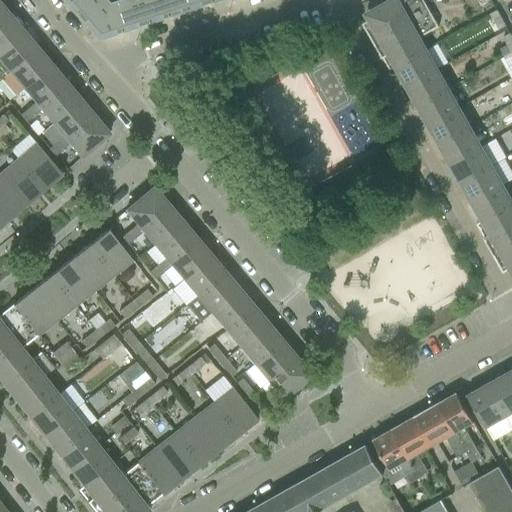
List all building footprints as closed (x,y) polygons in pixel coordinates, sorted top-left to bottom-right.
[(115,0),(113,1),(112,0),(68,0),(101,37),(169,15),(183,11),(216,0),(115,0)] [(388,55),(395,67),(426,50),(419,37),(400,3),(398,0),(390,0),(365,14),(369,20),(362,24),(382,59),(388,55)] [(423,0),(404,0),(400,3),(419,37),(438,27),(423,0)] [(0,15),(0,44),(20,28),(6,10),(0,15)] [(506,26),(497,10),(490,14),(499,30),(506,26)] [(0,78),(9,71),(7,68),(35,45),(20,28),(0,44),(0,78)] [(507,45),(500,50),(504,57),(511,53),(511,52),(511,36),(510,33),(503,37),(507,45)] [(0,79),(14,96),(24,88),(21,85),(49,62),(35,45),(7,68),(9,71),(0,78),(0,79)] [(426,50),(395,67),(406,87),(437,69),(448,63),(437,45),(427,51),(426,50)] [(24,88),(35,102),(63,79),(49,62),(21,85),(24,88)] [(406,87),(417,106),(448,88),(437,69),(406,87)] [(41,109),(50,120),(78,96),(63,79),(35,102),(19,115),(26,122),(41,109)] [(417,106),(428,126),(459,108),(448,88),(417,106)] [(53,123),(41,133),(52,146),(63,136),(64,137),(92,114),(78,96),(50,120),(53,123)] [(428,126),(439,145),(470,127),(459,108),(428,126)] [(64,137),(63,136),(52,146),(48,149),(54,156),(69,143),(81,157),(109,134),(92,114),(64,137)] [(439,145),(449,164),(481,146),(470,127),(439,145)] [(481,146),(449,164),(460,183),(492,165),(492,166),(506,158),(495,140),(482,147),(481,146)] [(36,143),(20,157),(45,187),(63,173),(62,172),(61,172),(36,143)] [(20,157),(3,171),(28,202),(45,187),(20,157)] [(460,183),(471,202),(503,185),(492,166),(492,165),(460,183)] [(3,171),(0,173),(0,203),(11,216),(28,202),(3,171)] [(471,202),(482,222),(511,205),(511,200),(503,185),(471,202)] [(127,244),(143,231),(142,229),(169,206),(153,186),(126,209),(137,223),(121,237),(127,244)] [(0,203),(0,225),(11,216),(0,203)] [(511,205),(482,222),(489,235),(483,238),(503,273),(509,269),(511,274),(511,205)] [(143,231),(156,246),(183,223),(169,206),(142,229),(143,231)] [(155,279),(172,265),(170,263),(198,240),(183,223),(156,246),(166,257),(148,272),(155,279)] [(109,228),(91,242),(115,274),(132,260),(109,230),(110,229),(109,228)] [(172,265),(184,280),(212,257),(198,240),(170,263),(172,265)] [(91,242),(73,256),(98,288),(115,274),(91,242)] [(73,256),(56,270),(80,301),(98,288),(73,256)] [(184,280),(198,297),(226,274),(212,257),(184,280)] [(56,270),(38,284),(62,315),(80,301),(56,270)] [(198,297),(187,306),(199,322),(211,312),(213,313),(240,291),(226,274),(198,297)] [(38,284),(21,298),(45,329),(62,315),(38,284)] [(146,290),(132,301),(138,307),(152,296),(146,290)] [(213,313),(227,331),(255,308),(240,291),(213,313)] [(0,379),(1,381),(29,359),(21,348),(45,329),(21,298),(0,313),(0,379)] [(132,301),(118,312),(123,319),(138,307),(132,301)] [(227,331),(241,348),(269,325),(255,308),(227,331)] [(109,319),(94,330),(100,337),(114,326),(109,319)] [(241,348),(255,364),(283,342),(269,325),(241,348)] [(127,329),(120,334),(132,348),(139,343),(127,329)] [(94,330),(80,342),(85,348),(100,337),(94,330)] [(113,334),(93,349),(102,360),(121,344),(113,334)] [(65,341),(51,352),(56,359),(71,348),(70,347),(65,341)] [(255,364),(269,381),(297,359),(283,342),(255,364)] [(139,343),(132,348),(144,362),(150,356),(139,343)] [(207,348),(221,364),(226,360),(213,344),(207,348)] [(74,352),(60,363),(65,370),(79,359),(74,352)] [(199,357),(186,367),(191,374),(205,363),(199,357)] [(1,381),(15,399),(43,376),(29,359),(1,381)] [(153,359),(146,365),(159,381),(166,375),(153,359)] [(297,359),(269,381),(283,398),(311,375),(297,359)] [(226,360),(221,364),(231,376),(236,372),(226,360)] [(136,361),(117,376),(126,386),(129,383),(134,390),(140,397),(154,385),(139,365),(136,361)] [(186,367),(171,379),(176,386),(191,374),(186,367)] [(511,386),(505,374),(486,385),(503,417),(511,412),(511,386)] [(15,399),(29,416),(57,394),(43,376),(15,399)] [(236,383),(249,398),(254,394),(241,378),(236,383)] [(503,417),(486,385),(467,396),(485,427),(503,417)] [(162,386),(147,398),(152,405),(167,393),(162,386)] [(232,387),(215,401),(239,432),(258,418),(257,417),(256,418),(232,387)] [(134,390),(120,401),(126,407),(140,397),(134,390)] [(457,393),(438,404),(466,452),(470,461),(480,456),(464,428),(473,422),(457,393)] [(29,416),(42,434),(71,411),(57,394),(29,416)] [(254,394),(249,398),(259,411),(265,406),(254,394)] [(147,398),(133,409),(138,416),(152,405),(147,398)] [(215,401),(197,415),(222,446),(239,432),(215,401)] [(415,417),(410,420),(419,437),(426,450),(431,446),(437,443),(446,438),(457,457),(466,452),(438,404),(420,414),(415,417)] [(42,434),(56,451),(84,429),(71,411),(42,434)] [(511,412),(503,417),(511,430),(511,429),(511,412)] [(197,415),(180,429),(204,460),(222,446),(197,415)] [(124,416),(109,428),(114,434),(129,423),(124,416)] [(493,441),(511,430),(503,417),(485,427),(493,441)] [(429,473),(418,454),(426,450),(419,437),(410,420),(391,430),(418,479),(429,473)] [(132,427),(118,439),(123,445),(137,434),(132,427)] [(56,451),(70,469),(98,447),(84,429),(56,451)] [(180,429),(162,443),(186,474),(204,460),(180,429)] [(410,483),(418,479),(391,430),(373,441),(388,467),(381,471),(383,474),(390,485),(406,476),(410,483)] [(162,443),(145,456),(169,488),(186,474),(162,443)] [(246,511),(316,511),(383,474),(381,471),(366,444),(246,511)] [(70,469),(84,487),(112,464),(98,447),(70,469)] [(112,464),(84,487),(93,498),(87,502),(94,511),(149,511),(150,511),(145,506),(169,488),(145,456),(121,475),(112,464)] [(466,464),(457,470),(466,485),(469,483),(475,479),(466,464)] [(469,483),(486,511),(511,511),(511,489),(499,466),(475,479),(469,483)] [(425,509),(420,511),(447,511),(441,500),(425,509)]
